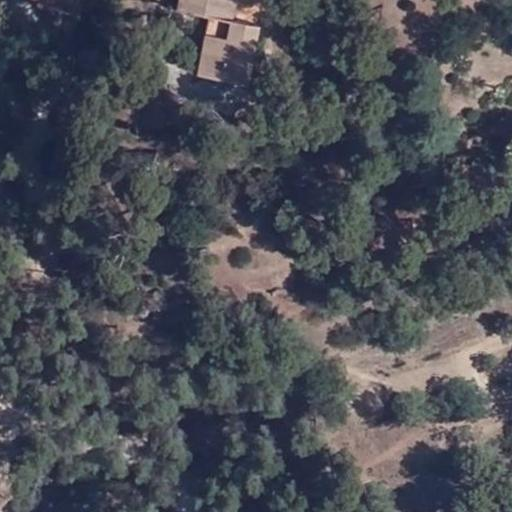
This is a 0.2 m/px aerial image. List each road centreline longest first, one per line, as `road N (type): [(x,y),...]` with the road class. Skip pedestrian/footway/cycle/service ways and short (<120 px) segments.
road 1 (track): [(0,426),(10,440),(151,496),(171,511)]
road 2 (track): [(26,130),(21,242),(17,258),(0,259)]
